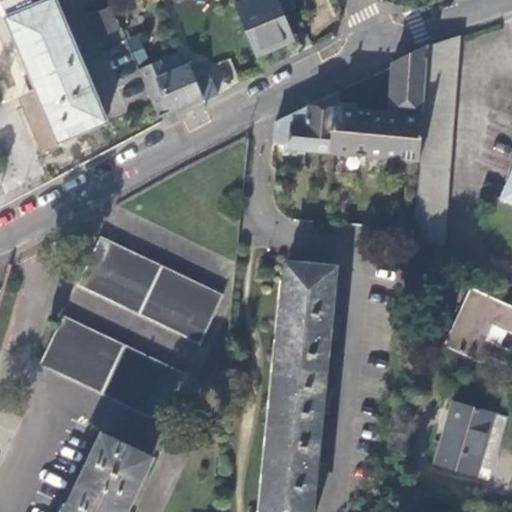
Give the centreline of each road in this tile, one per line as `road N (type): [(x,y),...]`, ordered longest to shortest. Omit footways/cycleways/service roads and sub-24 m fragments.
road 1 (residential): [(379,46),(0,241)]
road 2 (residential): [(506,0),(379,46)]
